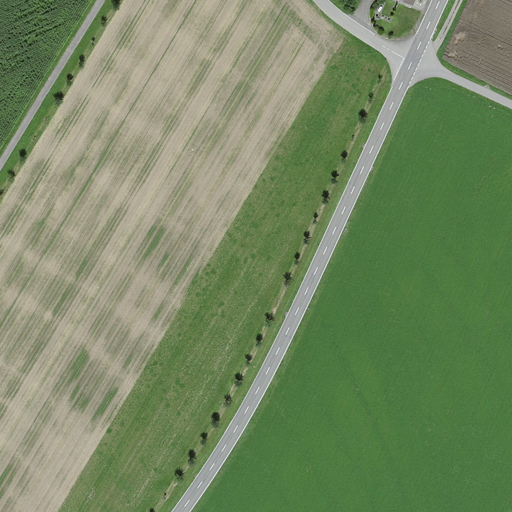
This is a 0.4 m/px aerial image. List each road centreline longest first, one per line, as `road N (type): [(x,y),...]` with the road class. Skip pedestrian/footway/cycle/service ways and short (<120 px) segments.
road 1 (primary): [(412,62),(257,392),(181,511)]
road 2 (track): [(101,0),(0,165)]
